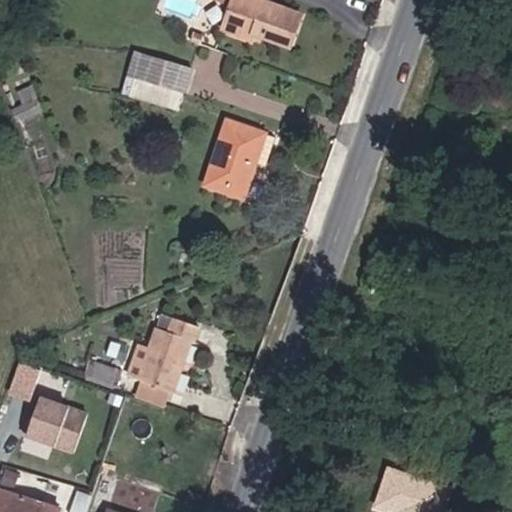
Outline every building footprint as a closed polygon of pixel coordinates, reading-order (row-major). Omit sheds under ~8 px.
[(283,23),(287,13),(265,5),(266,0),(217,0),(230,4),(222,27),(248,36),(251,30),(282,40),(288,25),(283,23)] [(301,17),(287,13),(283,23),(288,25),(282,40),(291,43),(301,17)] [(185,97),(193,73),(136,53),(128,78),(185,97)] [(244,206),(268,137),(227,123),(203,190),(244,206)] [(156,330),(138,383),(173,395),(191,346),(193,347),(199,330),(171,320),(167,334),(156,330)] [(40,368),(24,362),(13,394),(29,400),(40,368)] [(121,374),(90,363),(86,374),(116,385),(121,374)] [(90,406),(40,389),(24,434),(74,452),(90,406)] [(429,511),(440,480),(381,461),(369,498),(396,507),(393,511),(429,511)] [(6,465),(1,482),(17,487),(23,470),(6,465)] [(151,511),(160,485),(134,475),(121,511),(117,511),(108,509),(107,511),(151,511)] [(65,511),(66,510),(0,488),(0,511),(65,511)]
